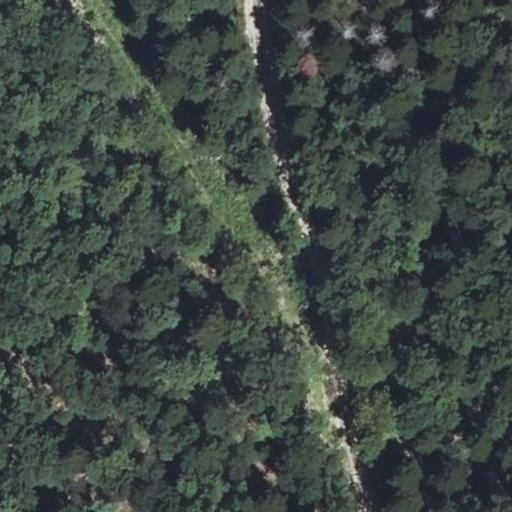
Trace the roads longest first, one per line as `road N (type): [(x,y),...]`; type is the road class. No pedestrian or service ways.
road 1 (track): [(383,511),(308,227),(269,120),(255,0)]
road 2 (track): [(359,424),(99,0)]
